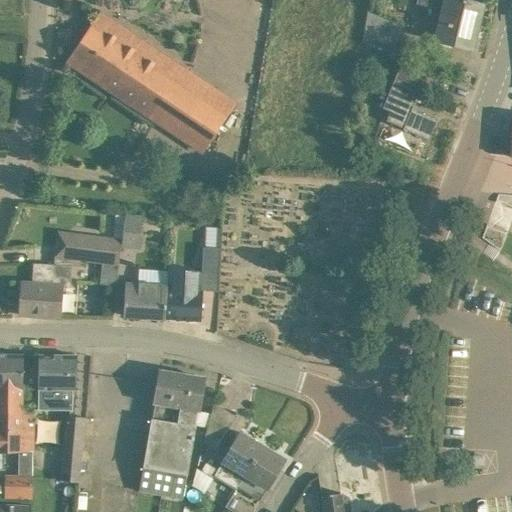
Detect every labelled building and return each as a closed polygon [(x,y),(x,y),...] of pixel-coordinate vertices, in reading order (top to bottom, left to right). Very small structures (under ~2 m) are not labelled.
[(451,44),(472,49),(483,4),(467,0),(444,0),(442,9),(435,40),(440,41),(439,45),(450,47),(451,44)] [(397,40),(402,26),(367,12),(364,27),(397,40)] [(94,22),(84,38),(218,128),(234,105),(126,31),(120,40),(94,22)] [(391,53),(397,40),(364,27),(362,42),(391,53)] [(84,38),(73,53),(112,80),(107,87),(203,152),(218,128),(84,38)] [(403,129),(427,139),(435,116),(438,118),(438,117),(413,106),(415,100),(420,102),(421,100),(417,98),(429,68),(404,58),(383,108),(390,111),(386,121),(403,128),(403,129)] [(140,250),(141,243),(144,215),(125,213),(123,226),(121,239),(120,248),(140,250)] [(118,265),(120,248),(121,239),(109,237),(79,233),(75,260),(84,261),(103,263),(118,265)] [(221,247),(204,246),(202,271),(169,269),(168,287),(167,287),(165,318),(201,320),(202,288),(218,289),(221,247)] [(70,287),(71,265),(55,264),(33,263),(32,283),(22,282),(20,314),(60,317),(60,316),(62,287),(70,287)] [(124,315),(165,318),(167,287),(167,284),(162,284),(138,282),(126,282),(124,315)] [(33,406),(23,406),(23,354),(0,353),(0,415),(33,416),(33,406)] [(39,355),(38,390),(50,390),(49,409),(72,410),(72,391),(76,391),(77,355),(39,355)] [(157,390),(138,491),(183,499),(201,397),(204,377),(160,370),(157,390)] [(214,402),(209,422),(203,442),(216,450),(236,415),(214,402)] [(0,450),(34,451),(33,416),(0,415),(0,450)] [(80,482),(85,419),(85,417),(66,416),(60,480),(80,482)] [(236,489),(238,487),(263,445),(240,432),(221,463),(222,464),(218,470),(206,462),(201,471),(213,479),(215,476),(236,489)] [(263,445),(238,487),(259,500),(285,459),(263,445)] [(483,455),(473,455),(473,466),(483,466),(483,455)] [(5,499),(32,499),(32,475),(4,475),(5,499)] [(343,511),(341,492),(321,496),(324,511),(343,511)] [(225,506),(231,510),(234,511),(252,511),(255,508),(238,497),(233,494),(225,506)] [(28,511),(29,506),(0,503),(0,511),(28,511)]
